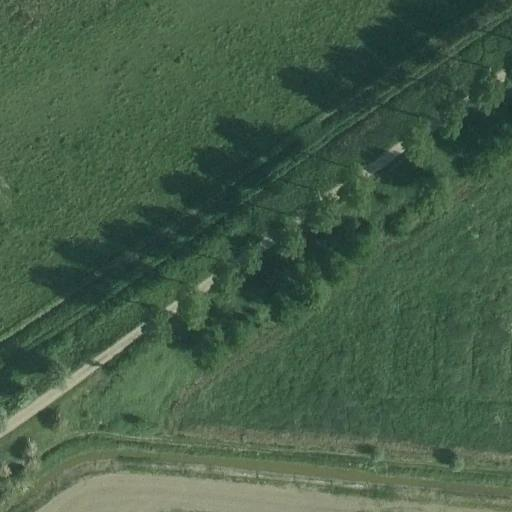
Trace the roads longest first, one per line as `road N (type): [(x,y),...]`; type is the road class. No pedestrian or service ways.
road 1 (track): [(0,417),(511,67)]
road 2 (track): [(0,482),(77,439),(511,475)]
